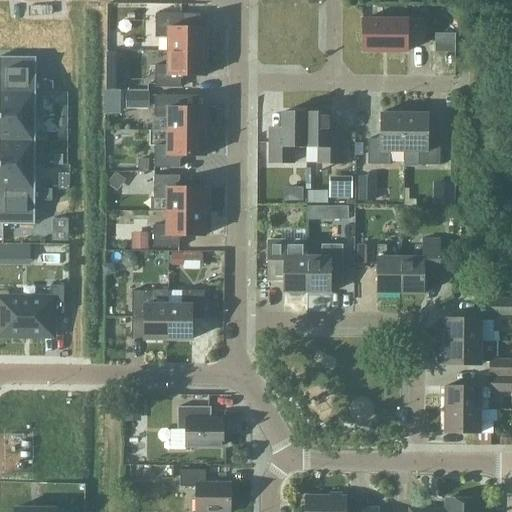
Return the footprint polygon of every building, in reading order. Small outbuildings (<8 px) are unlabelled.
[(154,13),(154,37),(168,37),(167,51),(206,52),(206,47),(208,47),(208,33),(206,33),(206,27),(180,27),(180,13),(154,13)] [(360,31),(360,38),(362,40),(362,51),(365,51),(367,53),(374,53),(376,51),(406,51),(406,41),(423,41),(422,21),(406,21),(406,20),(362,19),(362,29),(360,31)] [(106,51),(106,90),(124,90),(124,52),(106,51)] [(154,65),(154,87),(180,87),(180,75),(205,76),(205,70),(208,70),(208,56),(206,56),(206,52),(167,51),(167,65),(154,65)] [(0,92),(40,93),(52,93),(52,81),(35,81),(35,57),(0,56),(0,92)] [(0,116),(35,116),(35,117),(39,117),(40,93),(0,92),(0,116)] [(154,95),(154,117),(167,117),(167,131),(205,132),(205,127),(208,127),(208,113),(205,113),(205,108),(180,107),(180,95),(154,95)] [(367,139),(367,164),(389,165),(389,151),(403,151),(404,113),(399,113),(399,110),(385,110),(385,113),(379,113),(379,139),(367,139)] [(404,113),(403,151),(417,152),(417,165),(439,165),(439,140),(428,139),(428,113),(422,113),(422,110),(408,110),(408,113),(404,113)] [(269,128),(269,163),(292,163),(293,147),(305,147),(306,112),(282,112),(281,128),(269,128)] [(306,112),(305,147),(318,147),(318,163),(341,163),(341,128),(329,128),(330,113),(306,112)] [(0,116),(0,140),(34,140),(35,117),(35,116),(0,116)] [(153,145),(153,167),(179,167),(179,155),(205,156),(205,150),(207,150),(207,136),(205,136),(205,132),(167,131),(167,145),(153,145)] [(0,164),(34,164),(34,140),(0,140),(0,164)] [(54,154),(54,164),(62,165),(62,155),(54,154)] [(0,164),(0,188),(34,189),(34,164),(0,164)] [(153,197),(153,211),(166,211),(204,212),(204,207),(207,207),(207,193),(204,193),(204,188),(179,187),(179,175),(153,175),(153,197)] [(0,224),(34,224),(34,200),(51,201),(51,189),(34,189),(0,188),(0,224)] [(153,225),(153,247),(178,247),(179,235),(204,236),(204,230),(207,230),(207,216),(204,216),(204,212),(166,211),(166,225),(153,225)] [(144,226),(127,226),(127,243),(145,243),(144,226)] [(271,238),(271,270),(283,270),(283,292),(286,292),(290,296),(300,296),(304,292),(306,292),(306,256),(307,244),(307,238),(284,238),(271,238)] [(353,257),(369,257),(369,238),(352,238),(353,257)] [(400,257),(400,293),(423,293),(423,271),(439,271),(439,239),(422,239),(422,245),(414,245),(414,257),(400,257)] [(306,256),(306,292),(330,292),(330,268),(342,268),(342,244),(321,244),(321,256),(306,256)] [(376,245),(376,293),(400,293),(400,257),(386,257),(386,245),(376,245)] [(0,299),(0,333),(50,334),(51,313),(63,313),(63,285),(50,285),(50,299),(0,299)] [(131,290),(131,318),(143,318),(143,339),(167,339),(167,290),(154,290),(131,290)] [(167,290),(167,339),(191,339),(191,318),(203,318),(203,291),(181,291),(167,290)] [(511,297),(480,297),(480,315),(511,314),(511,297)] [(445,318),(444,341),(480,342),(481,318),(445,318)] [(444,341),(444,365),(480,365),(480,342),(444,341)] [(511,359),(489,360),(489,376),(511,375),(511,359)] [(444,386),(444,409),(480,410),(480,399),(490,399),(490,392),(511,391),(511,375),(489,376),(489,388),(480,388),(480,386),(444,386)] [(177,407),(177,429),(185,429),(185,445),(222,446),(222,419),(210,419),(210,407),(177,407)] [(444,409),(444,432),(492,433),(492,421),(480,421),(480,410),(444,409)] [(180,470),(179,486),(196,486),(195,511),(229,511),(230,483),(204,483),(205,470),(180,470)] [(356,480),(364,497),(375,492),(367,474),(356,480)] [(48,484),(48,496),(72,496),(72,508),(84,508),(84,484),(48,484)] [(305,497),(304,511),(344,511),(345,497),(305,497)] [(410,510),(410,511),(478,511),(479,499),(443,499),(443,510),(410,510)]
